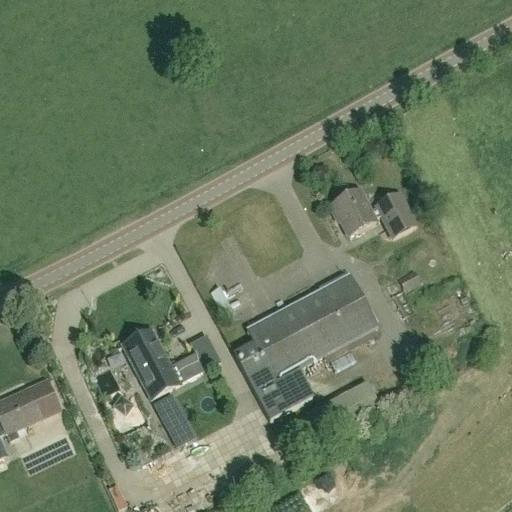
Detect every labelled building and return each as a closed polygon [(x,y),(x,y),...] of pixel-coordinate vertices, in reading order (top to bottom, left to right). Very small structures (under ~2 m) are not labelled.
[(377,211),(370,215),(359,194),(332,208),(349,240),(376,226),(374,223),(381,219),(393,242),(416,229),(400,197),(376,210),(377,211)] [(414,273),(397,282),(404,295),(421,287),(414,273)] [(255,347),(234,359),(270,426),(313,403),(298,374),(323,360),(327,367),(353,354),(349,347),(373,334),(377,332),(349,279),(248,333),(255,347)] [(219,293),(206,300),(221,328),(233,322),(219,293)] [(171,371),(152,335),(123,350),(151,404),(180,389),(180,388),(220,368),(206,341),(191,349),(196,358),(171,371)] [(431,347),(415,356),(405,361),(418,387),(428,381),(444,374),(431,347)] [(353,355),(328,368),(332,377),(358,363),(353,355)] [(48,386),(0,407),(0,423),(10,446),(20,441),(16,433),(60,413),(48,386)] [(367,386),(305,419),(319,445),(381,413),(367,386)] [(326,511),(364,492),(354,473),(279,511),(326,511)]
